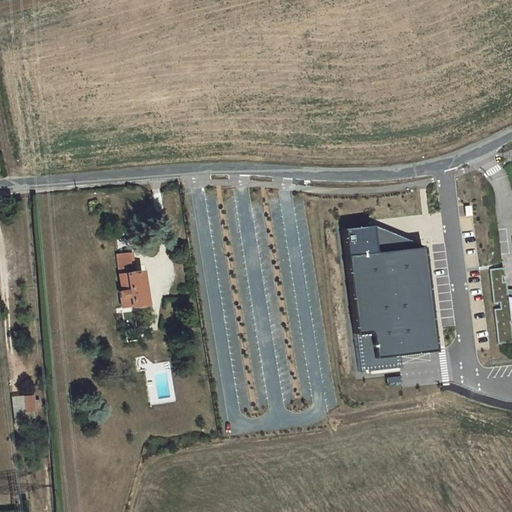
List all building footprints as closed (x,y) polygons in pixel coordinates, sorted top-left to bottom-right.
[(368,227),(340,231),(360,376),(402,371),(396,356),(426,350),(416,249),(371,254),(368,227)] [(128,254),(116,255),(121,291),(119,291),(121,309),(151,305),(146,273),(131,275),(128,254)] [(503,268),(487,269),(491,303),(496,303),(497,310),(492,310),(496,344),(511,341),(508,321),(511,320),(511,289),(507,289),(505,281),(500,281),(500,277),(503,277),(503,268)] [(443,362),(402,364),(403,385),(444,382),(443,362)] [(35,416),(34,397),(14,398),(15,417),(35,416)]
